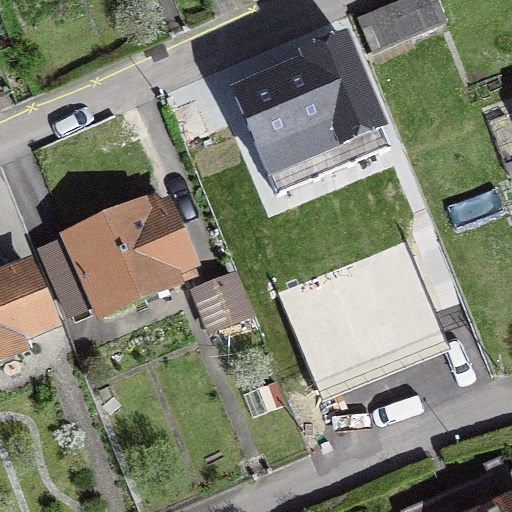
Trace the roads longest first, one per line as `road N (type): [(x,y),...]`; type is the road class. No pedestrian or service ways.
road 1 (residential): [(0,141),(315,0)]
road 2 (residential): [(259,511),(488,413),(511,411)]
